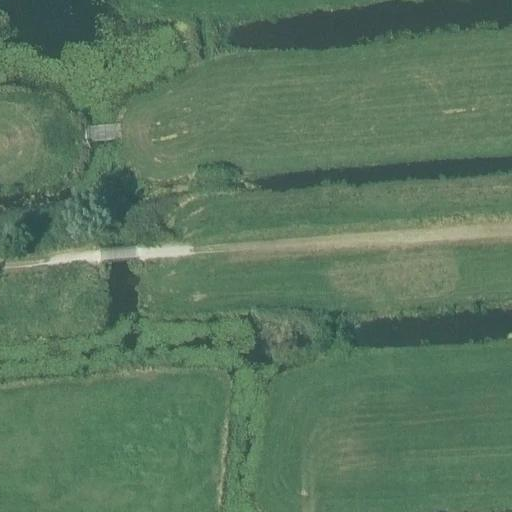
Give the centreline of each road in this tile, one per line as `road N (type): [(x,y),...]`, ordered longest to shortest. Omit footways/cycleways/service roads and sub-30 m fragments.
road 1 (track): [(511,225),(0,265)]
road 2 (track): [(0,146),(126,135),(203,90),(370,84)]
road 3 (track): [(314,511),(329,349),(326,239)]
